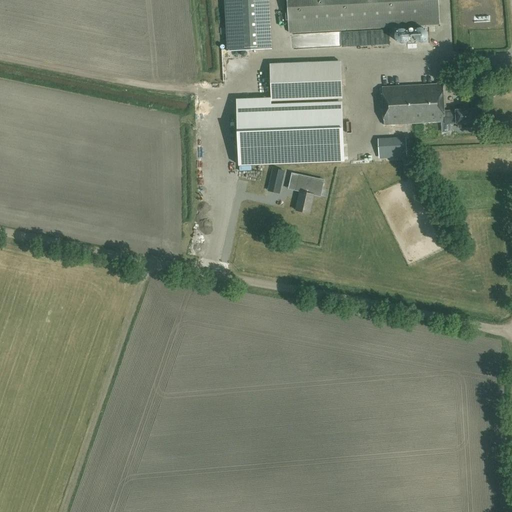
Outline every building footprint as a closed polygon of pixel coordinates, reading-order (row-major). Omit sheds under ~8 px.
[(260,0),(224,0),(227,52),(263,50),(260,0)] [(287,0),(289,32),(440,24),(439,0),(287,0)] [(341,63),(270,66),(271,101),(342,99),(341,63)] [(443,84),(382,87),(384,125),(445,122),(445,121),(449,121),(449,124),(457,123),(457,128),(459,128),(459,131),(475,130),(475,127),(477,127),(477,121),(479,121),(478,114),(476,114),(476,109),(456,110),(445,111),(443,84)] [(342,104),(237,107),(239,166),(344,162),(342,104)] [(273,169),(271,180),(282,182),(284,171),(273,169)] [(310,213),(314,195),(320,197),(323,183),(311,180),(311,178),(299,175),(296,187),(302,188),(301,192),(300,192),(296,210),(310,213)]
